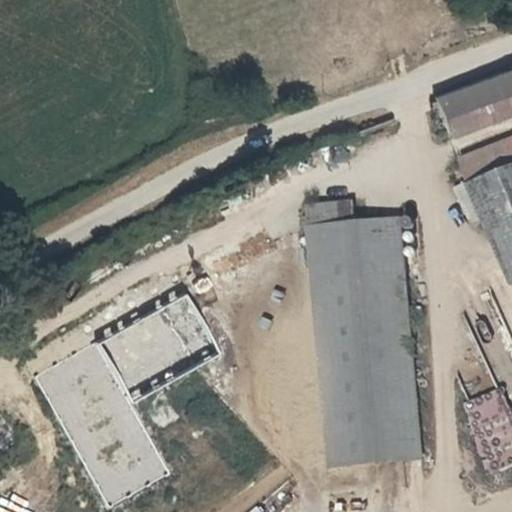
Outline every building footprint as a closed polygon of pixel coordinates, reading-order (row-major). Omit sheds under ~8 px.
[(511,69),(434,94),(452,139),(511,118),(511,69)] [(511,143),(462,162),(511,280),(511,143)] [(400,461),(384,218),(336,222),(334,199),(289,201),(308,468),(400,461)] [(511,317),(511,296),(503,300),(510,318),(511,317)] [(507,468),(511,465),(511,339),(493,297),(458,312),(493,391),(476,399),(483,414),(497,407),(503,422),(510,418),(511,422),(511,451),(502,456),(507,468)]
